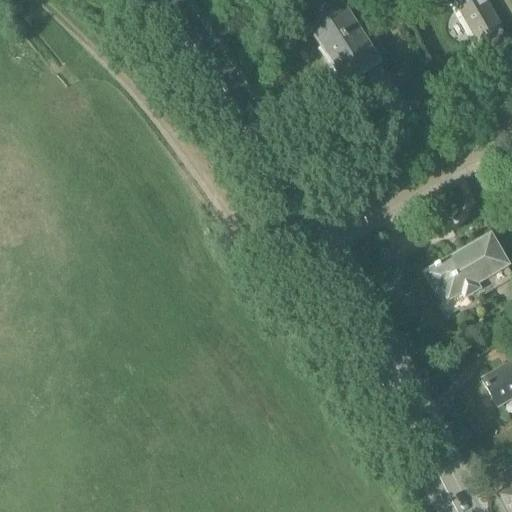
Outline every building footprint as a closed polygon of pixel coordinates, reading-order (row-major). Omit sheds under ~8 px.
[(337,0),(323,0),(299,16),(343,84),(377,62),(337,0)] [(452,0),(475,39),(468,43),(478,60),(508,43),(483,0),(452,0)] [(475,178),(488,200),(503,192),(490,169),(475,178)] [(461,291),(464,296),(476,289),(474,284),(505,266),(488,237),(424,274),(435,292),(441,289),(447,299),(461,291)] [(511,362),(480,381),(496,408),(511,398),(511,362)] [(511,511),(511,485),(497,495),(506,511),(511,511)]
